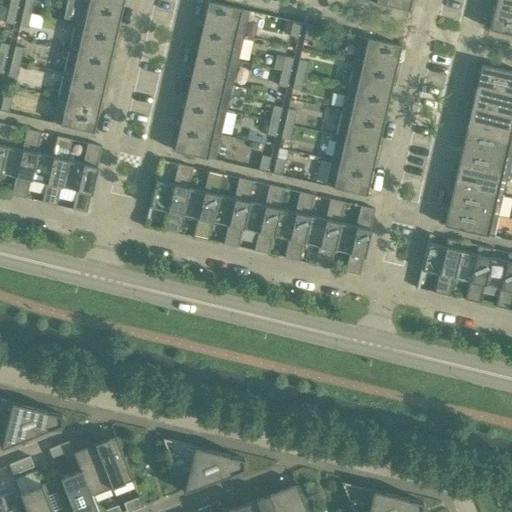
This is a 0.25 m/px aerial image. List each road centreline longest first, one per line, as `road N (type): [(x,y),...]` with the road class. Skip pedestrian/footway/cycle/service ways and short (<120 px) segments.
road 1 (residential): [(464,511),(456,491),(0,376)]
road 2 (residential): [(390,296),(417,274),(479,0)]
road 3 (residential): [(430,0),(371,269),(390,296)]
road 4 (residential): [(390,296),(114,230)]
road 5 (secondary): [(377,349),(106,282)]
road 6 (residential): [(114,230),(142,209),(190,0)]
road 7 (residential): [(145,0),(105,202),(114,230)]
road 8 (secondary): [(511,383),(377,349)]
road 9 (residential): [(511,324),(390,296)]
